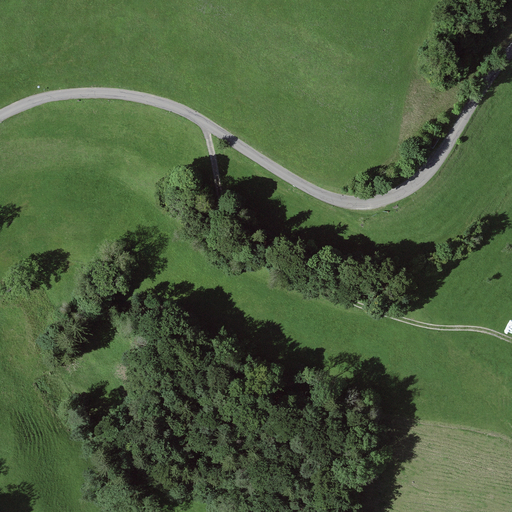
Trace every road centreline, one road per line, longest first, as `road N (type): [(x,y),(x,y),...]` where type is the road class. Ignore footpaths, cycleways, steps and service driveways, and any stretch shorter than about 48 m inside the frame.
road 1 (tertiary): [(511,50),(417,182),(377,199),(342,199),(303,184),(175,107),(142,97),(78,92),(0,115)]
road 2 (track): [(503,340),(388,315),(289,274),(249,245),(222,204),(204,123)]
